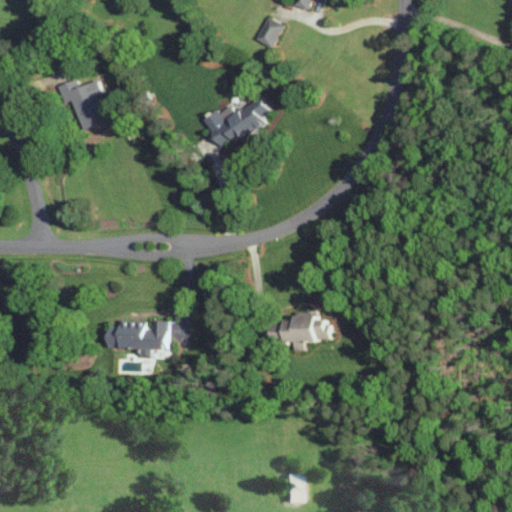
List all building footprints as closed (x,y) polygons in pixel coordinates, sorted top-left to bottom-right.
[(297,0),(296,5),(311,10),(314,0),(321,0),(329,3),(330,0),(297,0)] [(258,38),(273,47),(286,25),(271,16),(258,38)] [(107,123),(99,96),(106,94),(101,80),(82,86),(80,79),(62,85),(72,116),(80,113),(86,130),(107,123)] [(206,118),(221,145),(236,137),(238,141),(269,124),(265,116),(272,113),(264,98),(237,113),(232,103),(206,118)] [(323,315),(299,315),(299,321),(290,321),(291,343),(333,342),(332,319),(323,320),(323,315)] [(112,348),(138,349),(137,357),(170,358),(171,321),(152,321),(152,323),(123,321),(123,327),(113,326),(112,348)]
